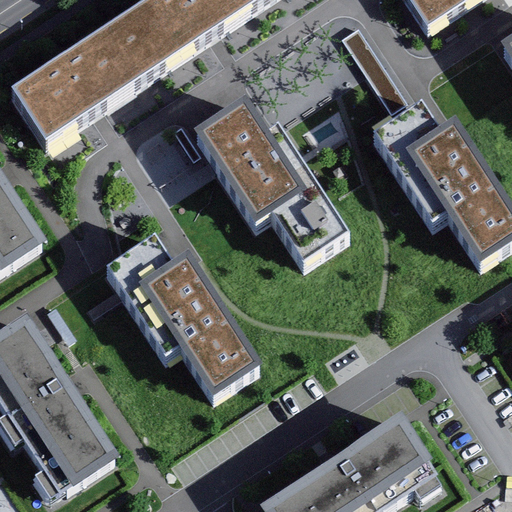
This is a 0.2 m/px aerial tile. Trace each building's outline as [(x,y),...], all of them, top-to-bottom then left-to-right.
[(251,0),(146,0),(119,18),(150,67),(251,0)] [(414,0),(429,23),(463,0),(414,0)] [(150,67),(119,18),(15,86),(47,135),(150,67)] [(246,97),(198,128),(257,220),(274,208),(305,256),(346,230),(278,124),(268,131),(246,97)] [(422,101),(374,133),(432,221),(448,211),(481,260),(511,240),(511,208),(454,122),(441,130),(422,101)] [(0,171),(0,265),(43,237),(0,171)] [(155,236),(110,265),(167,353),(183,343),(214,392),(260,362),(188,252),(173,262),(155,236)] [(29,321),(0,340),(0,398),(60,490),(116,454),(29,321)] [(398,420),(264,506),(267,511),(375,511),(434,474),(398,420)]
